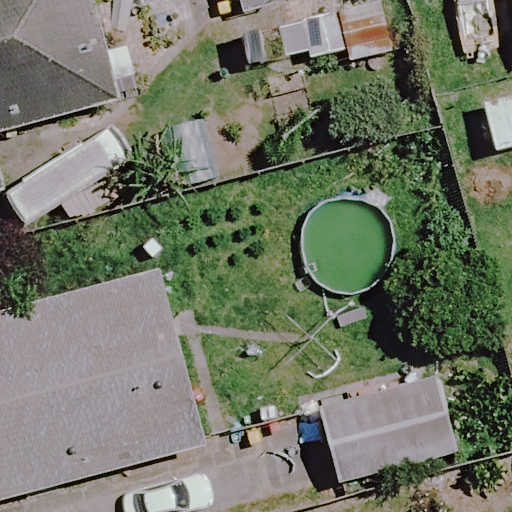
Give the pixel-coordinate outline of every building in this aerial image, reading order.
[(0,0),(0,137),(97,113),(69,0),(0,0)] [(379,62),(373,12),(290,20),(296,71),(379,62)] [(511,156),(511,100),(468,112),(481,164),(511,156)] [(144,281),(30,310),(0,317),(0,506),(172,463),(147,364),(164,360),(144,281)] [(452,457),(432,381),(302,416),(323,492),(452,457)]
